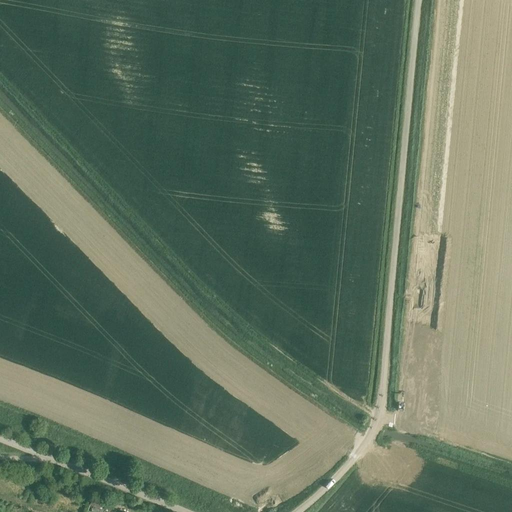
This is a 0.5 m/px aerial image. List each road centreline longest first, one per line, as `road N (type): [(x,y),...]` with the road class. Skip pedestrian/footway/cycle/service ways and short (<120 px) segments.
road 1 (unclassified): [(298,511),(366,439),(383,393),(415,0)]
road 2 (tertiary): [(183,511),(44,457)]
road 3 (track): [(377,418),(511,461)]
